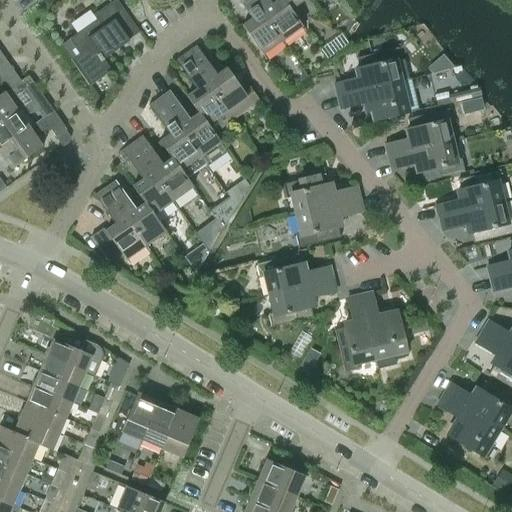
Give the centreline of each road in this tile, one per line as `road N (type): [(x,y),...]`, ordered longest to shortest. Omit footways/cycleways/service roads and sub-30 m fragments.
road 1 (residential): [(430,252),(308,106),(285,113),(210,10)]
road 2 (residential): [(374,469),(473,302),(430,252)]
road 3 (tertiary): [(36,266),(253,394)]
road 4 (residential): [(109,140),(87,123),(0,0)]
road 5 (residential): [(109,140),(170,48),(210,10)]
road 6 (residential): [(36,266),(109,140)]
road 7 (tertiary): [(253,394),(374,469)]
road 8 (residential): [(204,511),(253,394)]
